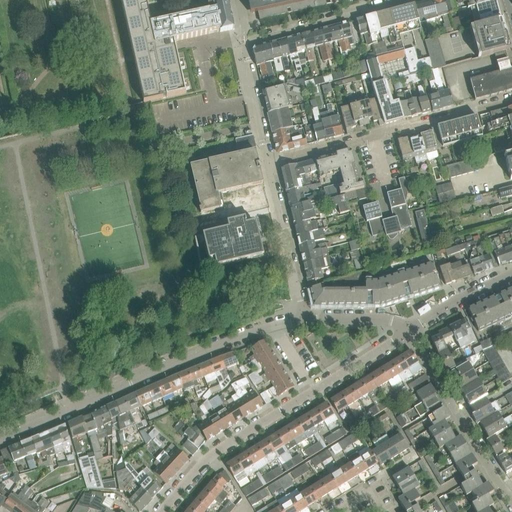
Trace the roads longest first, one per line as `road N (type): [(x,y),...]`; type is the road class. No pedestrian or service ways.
road 1 (unclassified): [(161,511),(216,453),(407,332)]
road 2 (unclassified): [(0,438),(273,325)]
road 3 (residential): [(511,498),(407,332)]
road 4 (unclassified): [(403,0),(246,46)]
road 5 (residential): [(269,163),(304,320)]
road 6 (residential): [(511,100),(372,136)]
road 7 (residential): [(407,332),(453,300),(511,275)]
